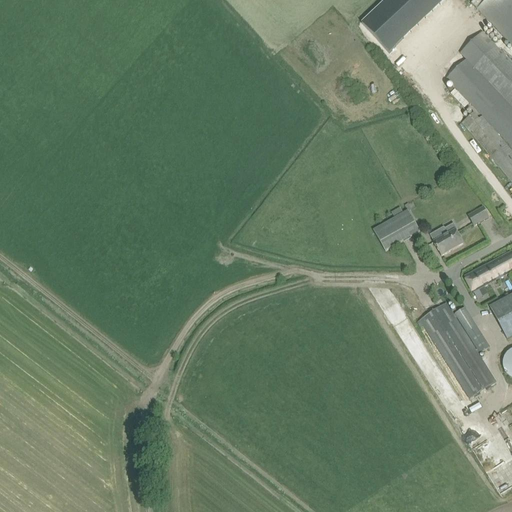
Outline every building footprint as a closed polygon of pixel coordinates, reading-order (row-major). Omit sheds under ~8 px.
[(511,0),(475,0),(471,4),(477,10),(511,46),(511,0)] [(511,64),(483,33),(460,54),(474,68),(511,108),(511,64)] [(407,56),(411,54),(397,34),(393,36),(407,56)] [(467,61),(448,79),(511,146),(511,108),(474,68),(467,61)] [(511,182),(511,152),(482,117),(467,130),(511,182)] [(408,205),(405,207),(408,212),(403,214),(400,209),(392,213),(395,219),(374,231),(386,252),(420,233),(408,212),(411,210),(408,205)] [(474,227),(490,218),(484,208),(468,217),(474,227)] [(457,232),(454,225),(445,230),(444,228),(438,232),(442,239),(434,243),(442,257),(464,244),(457,232)] [(511,252),(465,278),(473,294),(511,273),(511,252)] [(508,341),(511,338),(511,296),(491,308),(508,341)] [(454,316),(447,304),(418,323),(421,328),(424,326),(471,400),(497,383),(479,356),(490,349),(465,309),(454,316)] [(511,378),(511,350),(511,351),(508,354),(505,358),(503,362),(504,368),(505,372),(508,376),(511,379),(511,378)]
